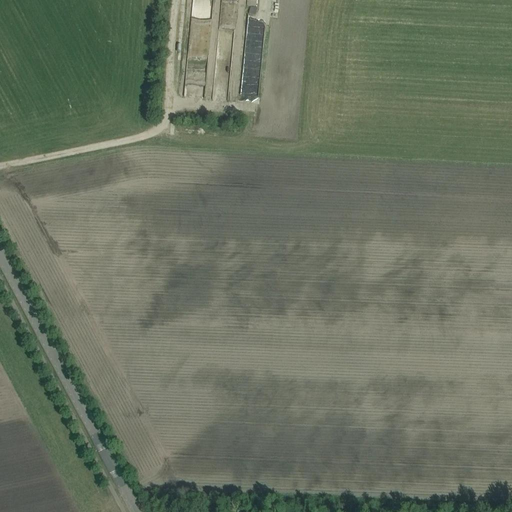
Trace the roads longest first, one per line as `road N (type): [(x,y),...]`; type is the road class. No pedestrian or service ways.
road 1 (tertiary): [(136,511),(0,256)]
road 2 (track): [(0,164),(113,139),(165,116),(174,0)]
